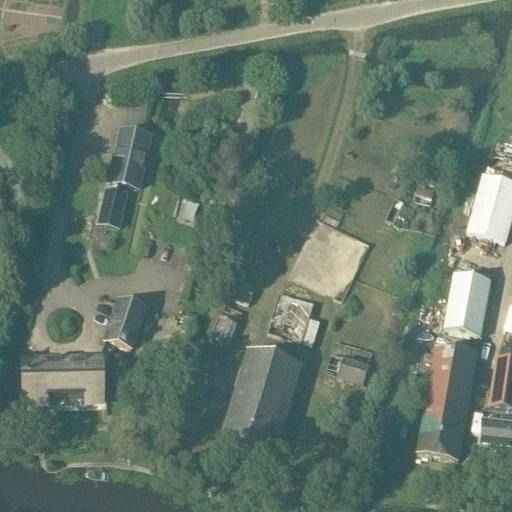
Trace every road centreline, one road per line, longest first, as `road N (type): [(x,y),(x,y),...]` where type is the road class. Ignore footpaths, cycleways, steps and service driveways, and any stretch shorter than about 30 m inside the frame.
road 1 (unclassified): [(0,80),(451,0)]
road 2 (unknown): [(85,65),(47,214),(49,258),(64,283),(86,291),(162,272)]
